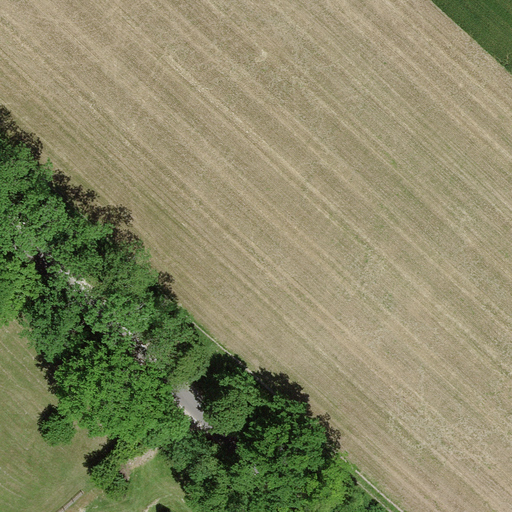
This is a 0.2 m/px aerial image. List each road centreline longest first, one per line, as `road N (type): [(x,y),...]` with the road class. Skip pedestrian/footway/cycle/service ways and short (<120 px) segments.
road 1 (unclassified): [(308,511),(0,222)]
road 2 (track): [(201,415),(72,511)]
